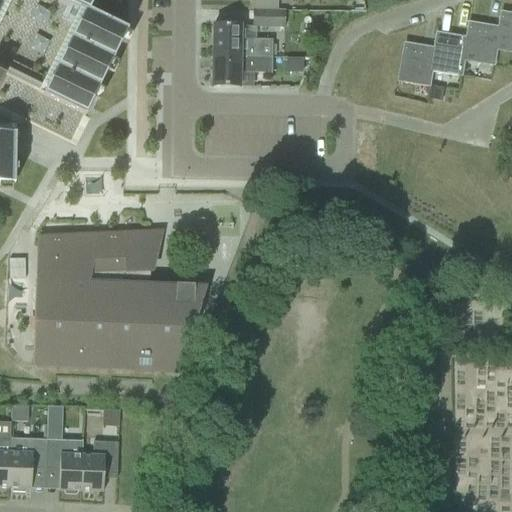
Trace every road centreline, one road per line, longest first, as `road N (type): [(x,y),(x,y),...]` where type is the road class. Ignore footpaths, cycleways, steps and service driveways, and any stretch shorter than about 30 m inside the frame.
road 1 (residential): [(340,116),(346,159),(330,173),(181,172),(181,106)]
road 2 (residential): [(453,0),(365,27),(340,58),(319,108)]
road 3 (residential): [(340,116),(444,134),(511,91)]
road 4 (residential): [(181,106),(319,108)]
